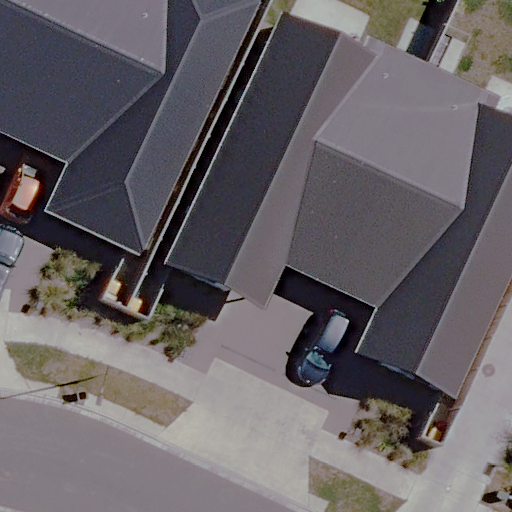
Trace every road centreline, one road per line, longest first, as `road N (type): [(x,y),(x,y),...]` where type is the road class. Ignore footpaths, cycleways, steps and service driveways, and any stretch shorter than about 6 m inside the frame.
road 1 (unknown): [(511,320),(423,511)]
road 2 (residential): [(0,452),(55,458),(168,511)]
